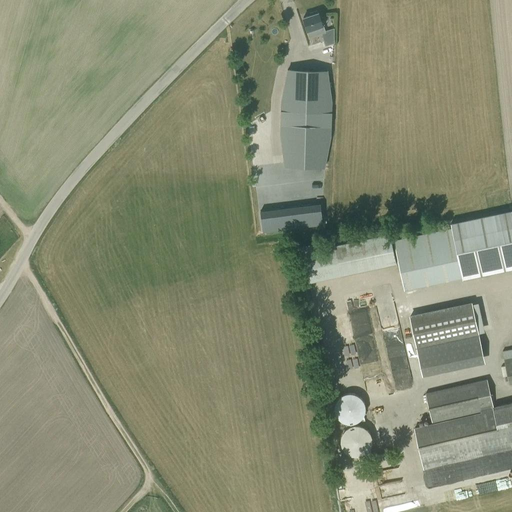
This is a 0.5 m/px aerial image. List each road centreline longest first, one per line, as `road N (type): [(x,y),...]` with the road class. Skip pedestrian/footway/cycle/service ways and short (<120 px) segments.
road 1 (unclassified): [(0,298),(54,201),(247,0)]
road 2 (track): [(153,481),(22,255)]
